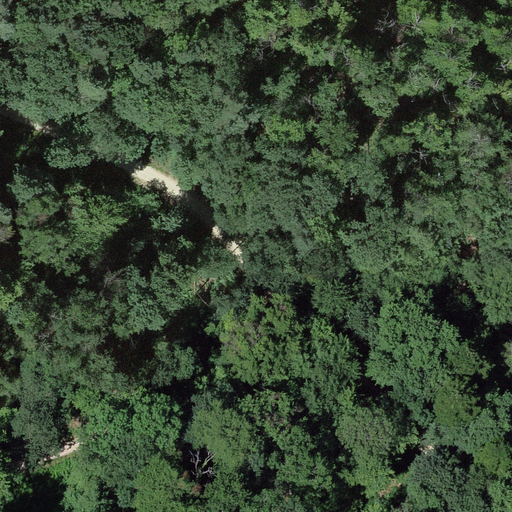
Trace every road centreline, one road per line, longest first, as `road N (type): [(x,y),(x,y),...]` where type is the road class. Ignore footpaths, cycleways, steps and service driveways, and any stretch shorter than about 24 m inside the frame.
road 1 (track): [(0,104),(184,188),(416,438),(507,511)]
road 2 (track): [(0,473),(174,407),(231,373),(252,343),(257,264)]
road 3 (track): [(129,0),(180,46),(203,108),(225,230)]
